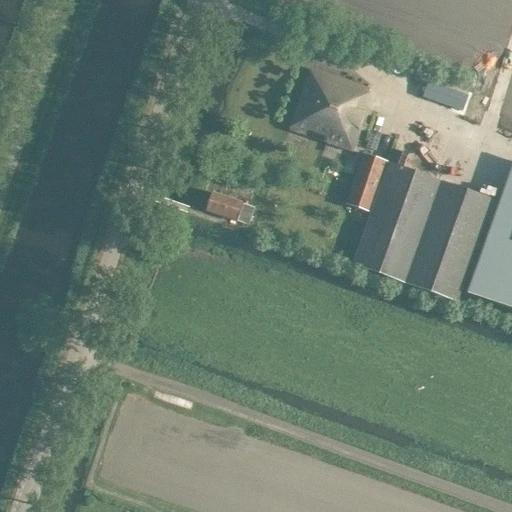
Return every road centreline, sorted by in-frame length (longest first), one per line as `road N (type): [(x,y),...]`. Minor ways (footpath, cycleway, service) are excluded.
road 1 (unclassified): [(23,511),(203,0)]
road 2 (track): [(511,47),(478,148),(365,65),(210,0)]
road 3 (tertiary): [(0,170),(58,0)]
